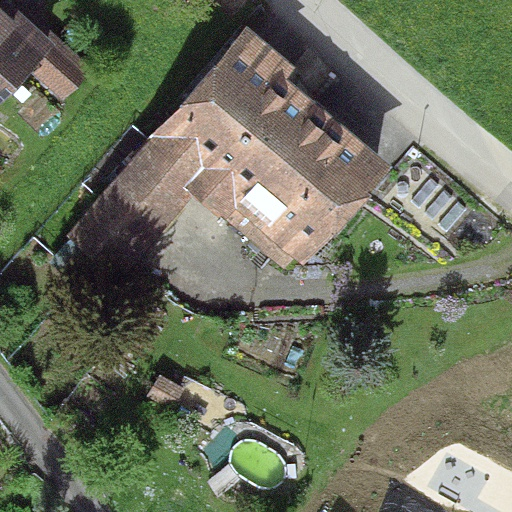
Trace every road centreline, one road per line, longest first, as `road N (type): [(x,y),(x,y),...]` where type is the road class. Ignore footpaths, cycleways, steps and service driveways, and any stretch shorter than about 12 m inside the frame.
road 1 (residential): [(302,0),(511,170)]
road 2 (residential): [(0,385),(95,511)]
